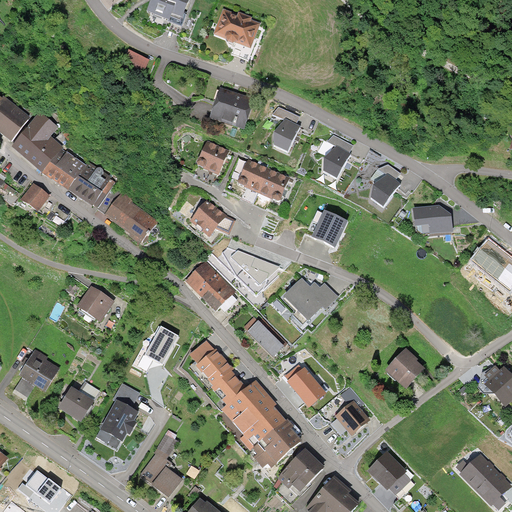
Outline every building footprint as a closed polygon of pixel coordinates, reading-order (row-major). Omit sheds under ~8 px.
[(189,0),(151,0),(147,11),(180,25),(189,0)] [(237,15),(223,9),(213,34),(226,39),(227,42),(233,44),(235,43),(250,49),(260,24),(252,20),(253,18),(238,12),(237,15)] [(150,60),(129,50),(121,66),(142,76),(150,60)] [(244,130),(255,99),(234,92),(220,88),(210,119),(244,130)] [(4,97),(2,99),(0,102),(0,133),(14,144),(33,120),(39,112),(27,102),(20,110),(4,97)] [(300,117),(279,108),(272,115),(285,121),(286,119),(297,125),(300,117)] [(39,112),(33,120),(14,144),(12,147),(25,158),(42,173),(62,150),(63,148),(51,137),(58,128),(39,112)] [(297,125),(286,119),(285,121),(274,134),(274,146),(288,153),(298,133),(301,127),(297,125)] [(353,146),(334,136),(327,143),(333,146),(336,147),(337,146),(350,153),(353,146)] [(223,148),(207,141),(200,157),(199,158),(196,163),(198,166),(203,168),(202,168),(219,176),(229,151),(223,148)] [(333,146),(327,143),(324,141),(319,152),(327,156),(330,153),(333,146)] [(350,153),(337,146),(336,147),(330,153),(327,156),(324,159),(323,172),(337,179),(349,158),(351,154),(350,153)] [(68,191),(87,166),(86,165),(63,148),(62,150),(42,173),(56,182),(68,191)] [(244,187),(258,194),(269,169),(259,165),(248,160),(238,182),(238,184),(244,187)] [(88,162),(86,165),(87,166),(68,191),(78,197),(93,207),(94,205),(99,208),(115,183),(111,180),(112,178),(88,162)] [(388,174),(396,180),(401,174),(388,165),(378,169),(387,175),(388,174)] [(280,174),(269,169),(258,194),(273,200),(278,202),(281,201),(290,178),(280,174)] [(376,183),(387,175),(378,169),(371,179),(376,183)] [(396,180),(388,174),(387,175),(376,183),(373,186),(371,199),(383,208),(397,190),(401,185),(396,180)] [(22,195),(0,178),(0,195),(14,205),(22,195)] [(50,195),(33,183),(21,200),(38,212),(50,195)] [(136,199),(124,190),(105,215),(111,220),(130,234),(129,236),(140,245),(147,235),(148,236),(158,222),(133,203),(136,199)] [(227,216),(208,200),(190,221),(196,227),(196,228),(200,231),(202,231),(209,238),(216,229),(227,217),(227,216)] [(439,205),(413,208),(415,227),(429,225),(430,235),(454,233),(452,215),(439,205)] [(348,222),(324,211),(312,238),(335,249),(342,235),(348,222)] [(236,221),(227,217),(216,229),(230,235),(236,221)] [(511,255),(488,237),(470,260),(511,292),(511,255)] [(217,261),(256,297),(283,273),(254,261),(227,250),(217,261)] [(236,292),(206,262),(186,282),(200,296),(216,312),(220,308),(232,296),(236,292)] [(310,287),(302,278),(283,297),(309,322),(323,308),(326,311),(339,298),(325,283),(320,288),(318,286),(315,282),(310,287)] [(79,288),(71,283),(66,291),(73,296),(79,288)] [(108,312),(115,302),(91,287),(77,308),(101,323),(108,312)] [(237,301),(232,296),(220,308),(225,313),(237,301)] [(284,347),(258,321),(248,332),(274,358),(284,347)] [(181,337),(160,326),(139,365),(149,371),(154,361),(165,367),(181,337)] [(198,364),(215,350),(206,341),(190,355),(198,364)] [(224,357),(217,348),(215,350),(198,364),(195,366),(201,373),(202,372),(213,385),(211,387),(226,405),(247,388),(233,371),(234,370),(224,357)] [(418,360),(406,349),(385,371),(406,390),(425,369),(418,363),(417,362),(418,360)] [(48,358),(35,350),(30,358),(19,376),(23,378),(35,386),(45,392),(60,369),(47,360),(48,358)] [(327,394),(305,368),(287,383),(309,409),(327,394)] [(511,399),(511,376),(505,368),(486,386),(505,406),(511,399)] [(35,386),(23,378),(13,393),(26,401),(35,386)] [(267,394),(256,381),(247,388),(226,405),(221,409),(244,435),(240,439),(250,451),(253,449),(286,421),(286,420),(274,406),(277,405),(267,394)] [(85,382),(79,392),(93,401),(99,391),(85,382)] [(140,393),(122,384),(113,400),(116,402),(117,400),(132,408),(140,393)] [(79,392),(71,387),(68,393),(58,409),(81,423),(94,401),(93,401),(79,392)] [(132,408),(117,400),(116,402),(96,438),(117,449),(121,442),(123,443),(127,434),(130,436),(137,423),(134,421),(139,412),(133,409),(132,408)] [(366,415),(354,401),(335,417),(352,436),(370,420),(366,415)] [(294,426),(288,419),(286,420),(286,421),(253,449),(257,454),(253,458),(263,469),(268,464),(271,468),(290,452),(302,442),(291,429),(294,426)] [(177,435),(168,430),(154,453),(156,455),(156,454),(165,461),(167,459),(170,456),(178,441),(175,439),(177,435)] [(315,458),(305,449),(282,472),(278,479),(289,489),(293,486),(301,493),(325,468),(315,458)] [(0,469),(8,459),(0,452),(0,469)] [(407,472),(387,452),(367,472),(385,489),(387,492),(389,490),(405,474),(407,472)] [(165,461),(156,454),(156,455),(140,475),(153,485),(152,486),(169,499),(183,480),(169,469),(172,464),(167,459),(165,461)] [(461,472),(459,474),(491,506),(493,505),(498,510),(506,502),(501,497),(511,486),(511,485),(506,479),(507,478),(501,473),(500,474),(493,467),(494,466),(491,463),(488,459),(487,461),(481,454),(469,466),(463,460),(456,467),(461,472)] [(200,471),(191,466),(186,474),(195,480),(200,471)] [(61,490),(37,471),(25,486),(49,505),(61,490)] [(411,481),(405,474),(389,490),(396,496),(411,481)] [(351,491),(334,476),(307,507),(311,510),(309,511),(352,511),(360,504),(351,496),(349,494),(351,491)] [(29,511),(11,497),(0,509),(0,511),(29,511)] [(206,503),(200,499),(189,511),(219,511),(207,502),(206,503)]
